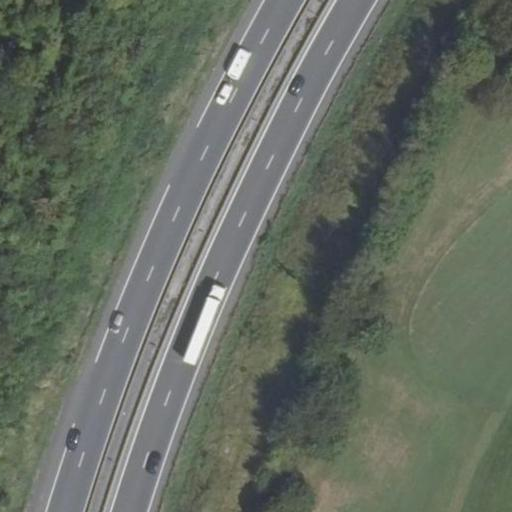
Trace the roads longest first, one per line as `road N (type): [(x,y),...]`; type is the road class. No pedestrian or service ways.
road 1 (trunk): [(126,511),(205,297),(355,0)]
road 2 (trunk): [(285,0),(152,266),(63,511)]
